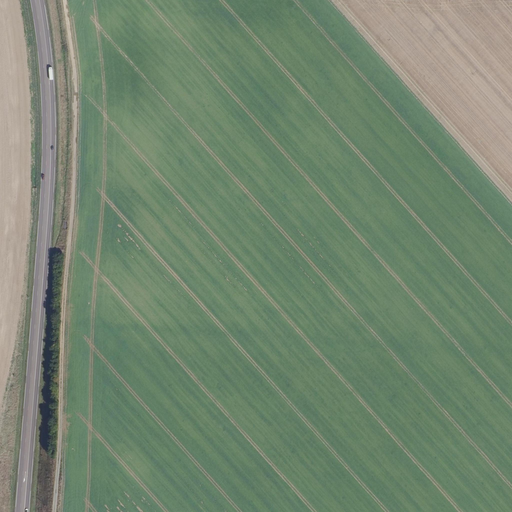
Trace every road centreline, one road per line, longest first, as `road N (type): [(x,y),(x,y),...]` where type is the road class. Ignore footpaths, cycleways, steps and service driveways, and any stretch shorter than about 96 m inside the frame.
road 1 (primary): [(22,511),(49,148),(37,0)]
road 2 (track): [(54,511),(75,142),(64,0)]
